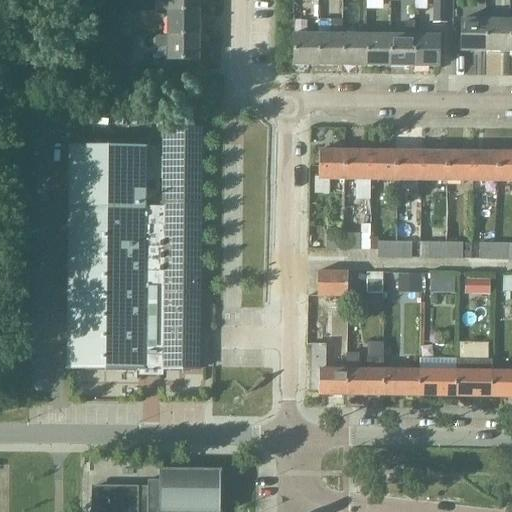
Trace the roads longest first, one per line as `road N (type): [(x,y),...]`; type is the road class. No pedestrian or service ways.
road 1 (residential): [(287,436),(285,100)]
road 2 (unclassified): [(287,436),(0,432)]
road 3 (residential): [(511,103),(285,100)]
road 4 (unclassified): [(287,436),(511,438)]
road 5 (residential): [(422,511),(287,495)]
road 6 (residential): [(285,100),(254,97),(239,83),(236,0)]
